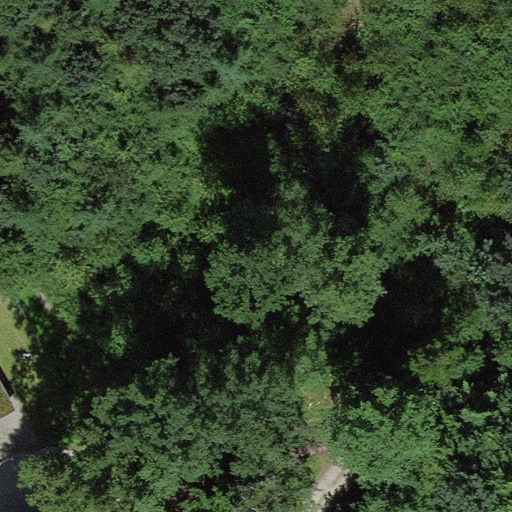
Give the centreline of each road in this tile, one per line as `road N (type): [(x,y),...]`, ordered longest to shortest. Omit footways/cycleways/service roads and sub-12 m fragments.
road 1 (track): [(155,511),(0,207)]
road 2 (track): [(288,511),(317,461),(375,426),(511,389)]
road 3 (track): [(123,460),(317,461)]
